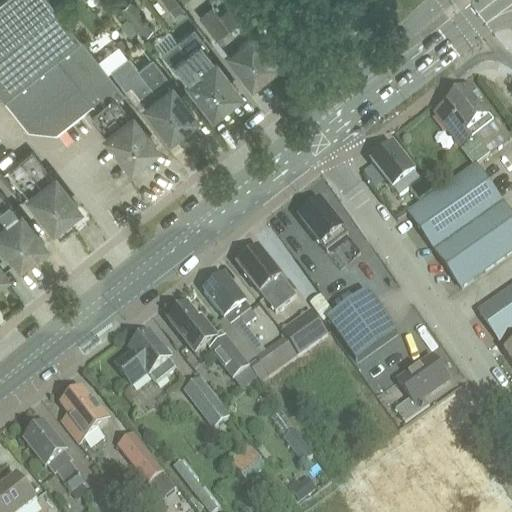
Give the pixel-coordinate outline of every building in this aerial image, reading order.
[(92,104),(95,107),(105,99),(110,106),(116,101),(124,95),(48,0),(0,0),(0,99),(4,100),(27,130),(54,133),(92,104)] [(176,0),(161,0),(173,17),(183,10),(176,0)] [(254,9),(246,0),(234,0),(246,15),(254,9)] [(218,16),(263,73),(276,63),(251,31),(249,33),(239,20),(246,15),(235,2),(228,8),(218,16)] [(128,3),(119,10),(141,39),(151,31),(128,3)] [(263,73),(218,16),(209,23),(219,36),(217,37),(227,50),(226,51),(250,83),(263,73)] [(176,42),(224,105),(238,94),(213,62),(211,63),(201,51),(205,48),(191,31),(176,42)] [(174,72),(178,69),(188,81),(186,83),(211,115),(224,105),(176,42),(161,54),(174,72)] [(125,88),(130,84),(145,104),(144,105),(168,137),(181,127),(147,82),(140,74),(136,69),(137,68),(127,55),(110,69),(125,88)] [(140,74),(147,82),(181,127),(195,117),(170,85),(173,83),(152,57),(137,68),(136,69),(140,74)] [(474,169),(475,168),(498,151),(511,140),(497,122),(493,125),(488,118),(480,107),(482,105),(470,90),(457,100),(456,98),(447,105),(448,107),(434,118),(474,169)] [(105,99),(95,107),(87,113),(105,136),(104,137),(129,169),(155,148),(130,116),(129,117),(116,101),(110,106),(105,99)] [(431,200),(437,195),(424,176),(417,181),(413,176),(414,175),(393,149),(383,157),(380,157),(375,161),(375,164),(372,166),(392,192),(393,191),(399,198),(405,193),(417,210),(420,207),(415,200),(426,193),(431,200)] [(19,161),(65,219),(78,209),(53,177),(52,178),(31,151),(19,161)] [(28,197),(27,198),(51,229),(65,219),(19,161),(7,170),(28,197)] [(420,207),(417,210),(408,216),(435,253),(502,207),(475,168),(474,169),(437,195),(431,200),(420,207)] [(27,198),(28,197),(7,170),(2,175),(22,201),(27,198)] [(0,217),(31,256),(44,246),(19,214),(17,216),(0,194),(0,217)] [(300,221),(321,247),(327,254),(347,239),(341,231),(342,231),(321,205),(311,212),(309,209),(300,216),(302,219),(300,221)] [(511,221),(502,207),(435,253),(461,291),(511,254),(511,221)] [(0,244),(18,266),(31,256),(0,217),(0,244)] [(260,295),(264,301),(275,315),(296,299),(281,279),(260,252),(250,260),(247,257),(238,264),(240,267),(238,269),(259,296),(260,295)] [(224,334),(227,338),(229,340),(247,326),(256,320),(245,306),(246,305),(225,279),(215,287),(213,284),(205,290),(207,293),(204,295),(224,322),(217,326),(223,334),(224,333),(224,334)] [(511,291),(479,315),(499,344),(511,335),(511,291)] [(364,297),(324,326),(354,368),(394,339),(388,330),(386,331),(368,307),(370,306),(364,297)] [(188,348),(195,357),(207,347),(211,351),(227,338),(224,334),(216,341),(209,332),(210,331),(201,320),(199,322),(188,308),(180,315),(177,314),(172,318),(172,321),(168,324),(188,348)] [(282,333),(300,358),(330,336),(312,311),(282,333)] [(115,369),(132,389),(147,377),(149,379),(156,387),(176,372),(169,363),(170,362),(151,337),(129,354),(131,356),(115,369)] [(251,369),(249,366),(227,338),(211,351),(235,382),(250,369),(251,369)] [(284,341),(268,353),(249,366),(251,369),(250,369),(258,380),(261,384),(268,379),(296,359),(284,341)] [(402,421),(405,426),(429,408),(424,400),(449,382),(446,378),(447,377),(448,374),(440,363),(437,363),(436,364),(433,360),(398,384),(410,402),(406,405),(395,412),(402,421)] [(217,404),(199,381),(183,394),(213,433),(230,420),(217,404)] [(81,392),(72,399),(68,398),(64,401),(64,406),(61,408),(80,432),(86,439),(108,423),(101,415),(102,415),(93,404),(91,406),(81,392)] [(45,427),(36,434),(32,433),(27,437),(27,442),(24,444),(45,470),(48,469),(55,478),(57,476),(71,495),(84,485),(69,466),(71,465),(64,456),(66,454),(45,427)] [(313,457),(294,430),(283,438),(301,465),(313,457)] [(133,435),(117,448),(148,487),(164,474),(133,435)] [(231,463),(247,484),(266,469),(250,449),(231,463)] [(458,454),(428,475),(439,491),(469,471),(458,454)] [(173,469),(206,511),(217,511),(219,511),(182,463),(173,469)] [(469,471),(439,491),(450,507),(480,486),(469,471)] [(374,484),(378,490),(388,484),(384,477),(374,484)] [(3,483),(0,485),(0,495),(13,511),(26,511),(37,504),(17,479),(7,487),(3,483)] [(312,484),(296,496),(301,504),(318,491),(312,484)] [(392,490),(388,484),(378,490),(382,497),(392,490)] [(480,486),(450,507),(453,511),(476,511),(491,502),(480,486)] [(345,488),(315,508),(317,511),(345,511),(357,505),(345,488)] [(0,511),(13,511),(0,495),(0,511)] [(414,509),(424,502),(419,496),(410,502),(414,509)] [(422,511),(428,508),(424,502),(414,509),(416,511),(422,511)] [(497,511),(491,502),(476,511),(497,511)]
